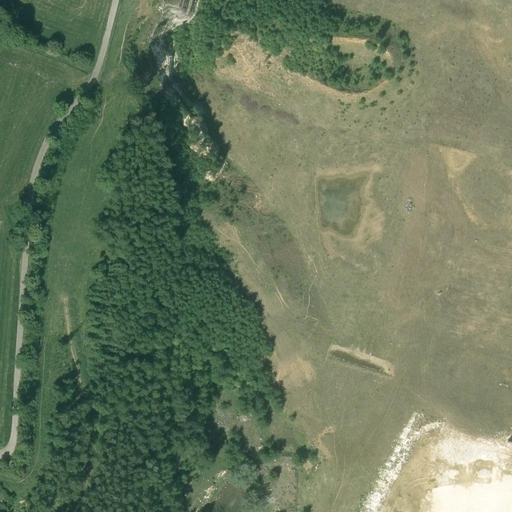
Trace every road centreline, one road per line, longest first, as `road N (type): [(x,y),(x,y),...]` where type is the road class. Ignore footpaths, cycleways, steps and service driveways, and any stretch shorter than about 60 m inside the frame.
road 1 (unclassified): [(115,0),(93,80),(52,131),(33,176),(13,441),(7,459),(0,457)]
road 2 (track): [(220,228),(268,294),(305,401),(347,488)]
road 3 (track): [(59,511),(80,486),(89,422),(59,238)]
